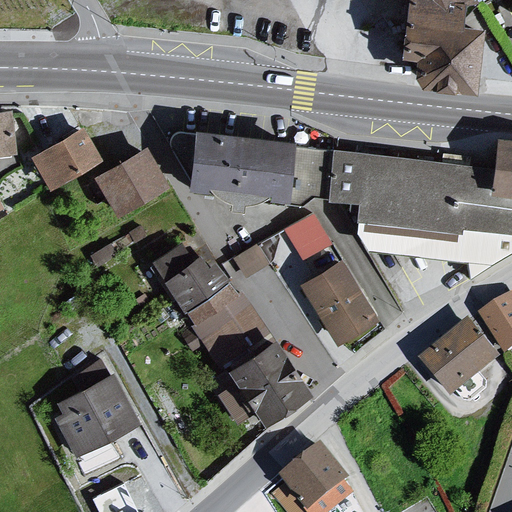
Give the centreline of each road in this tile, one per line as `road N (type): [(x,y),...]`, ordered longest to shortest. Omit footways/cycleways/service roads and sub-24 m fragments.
road 1 (primary): [(511,113),(100,69)]
road 2 (residential): [(511,273),(370,366),(213,511)]
